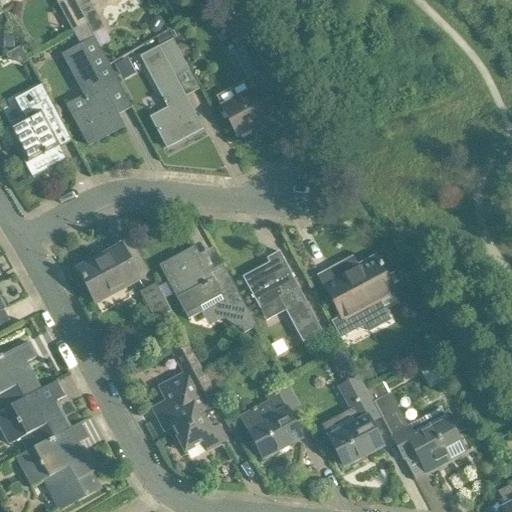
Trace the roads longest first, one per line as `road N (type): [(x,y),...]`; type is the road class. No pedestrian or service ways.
road 1 (residential): [(21,240),(116,192),(301,205)]
road 2 (residential): [(164,492),(21,240)]
